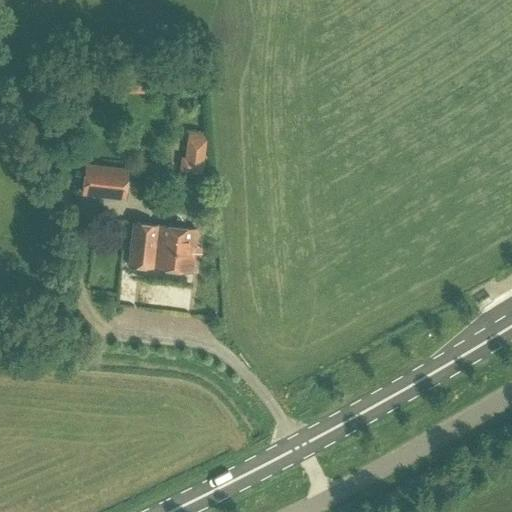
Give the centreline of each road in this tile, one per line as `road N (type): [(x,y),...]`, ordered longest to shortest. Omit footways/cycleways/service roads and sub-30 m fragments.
road 1 (primary): [(170,511),(511,325)]
road 2 (unknown): [(121,331),(213,358),(300,447),(327,499)]
road 3 (unclassified): [(511,393),(300,511)]
